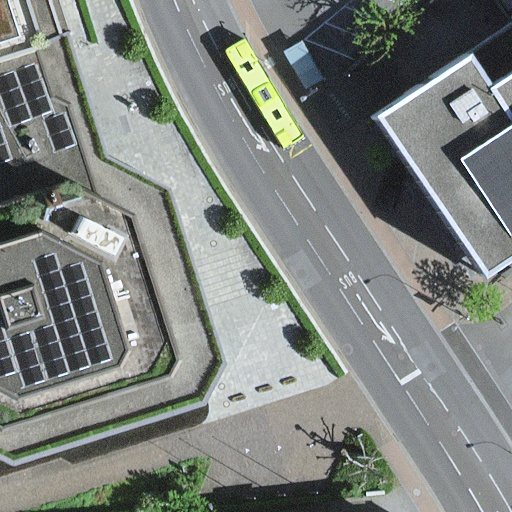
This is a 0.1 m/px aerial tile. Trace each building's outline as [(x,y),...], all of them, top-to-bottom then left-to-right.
[(0,0),(0,54),(26,46),(11,0),(0,0)] [(300,41),(281,53),(304,91),(323,80),(300,41)] [(0,202),(79,177),(56,103),(40,96),(26,46),(0,54),(0,202)] [(511,128),(485,90),(461,55),(367,119),(473,275),(511,248),(511,128)] [(511,71),(485,90),(511,128),(511,71)] [(0,429),(23,441),(178,392),(202,369),(149,225),(89,196),(79,177),(0,202),(0,429)]
